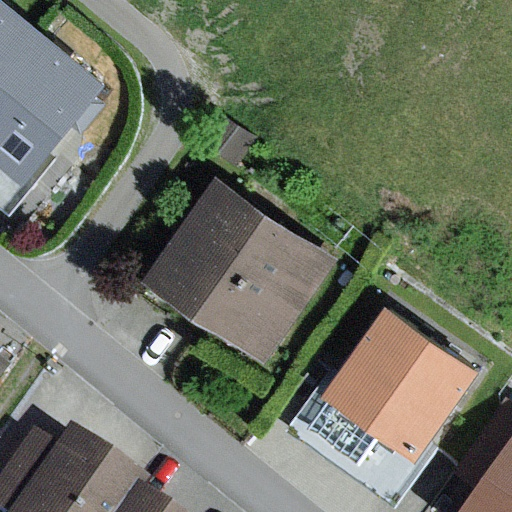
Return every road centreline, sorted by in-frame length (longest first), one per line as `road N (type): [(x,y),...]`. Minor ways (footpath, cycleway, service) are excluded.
road 1 (residential): [(108,0),(161,42),(178,90),(167,144),(45,312)]
road 2 (residential): [(288,511),(45,312)]
